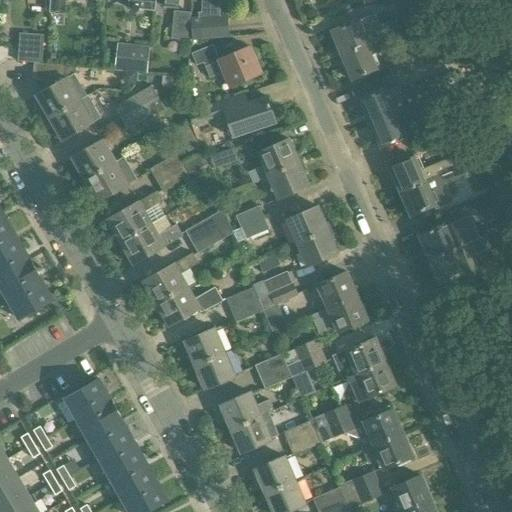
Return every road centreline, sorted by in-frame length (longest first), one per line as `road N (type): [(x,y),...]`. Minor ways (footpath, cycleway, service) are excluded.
road 1 (residential): [(488,511),(274,0)]
road 2 (residential): [(0,123),(116,320)]
road 3 (residential): [(116,320),(224,511)]
road 4 (residential): [(0,390),(116,320)]
